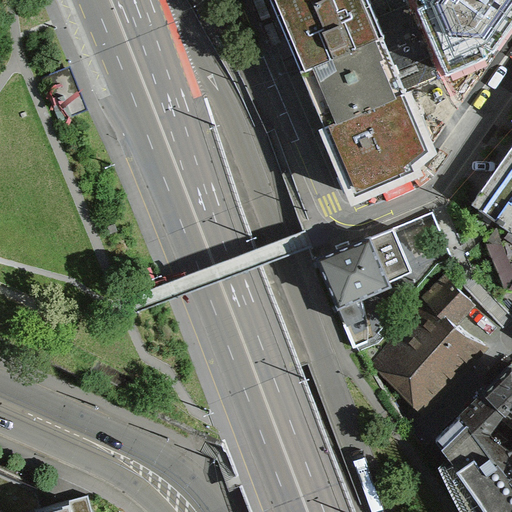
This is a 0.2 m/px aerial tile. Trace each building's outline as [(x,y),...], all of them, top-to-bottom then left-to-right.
[(279,0),(290,24),(283,28),(294,54),(301,51),(308,66),(380,36),(434,12),(429,0),(279,0)] [(511,0),(429,0),(434,12),(436,11),(463,0),(511,0)] [(403,91),(380,36),(308,66),(301,69),(306,83),(324,125),(403,91)] [(472,89),(462,66),(460,67),(403,91),(324,125),(332,144),(335,150),(330,153),(338,173),(344,170),(354,194),(415,168),(412,162),(430,148),(418,119),(462,100),(459,94),(472,89)] [(511,120),(511,144),(469,205),(477,211),(472,218),(479,233),(488,254),(503,290),(511,290),(511,110),(507,118),(511,120)] [(319,258),(356,344),(375,336),(436,263),(451,256),(432,210),(354,243),(319,258)] [(471,299),(448,278),(378,361),(424,406),(485,343),(453,319),(457,314),(471,299)] [(511,363),(484,390),(504,409),(499,416),(511,426),(511,363)] [(511,426),(499,416),(504,409),(484,390),(462,412),(511,475),(511,426)] [(511,511),(511,475),(462,412),(436,438),(453,460),(448,462),(445,464),(471,511),(511,511)] [(0,511),(71,511),(68,501),(42,508),(36,486),(35,487),(0,471),(0,511)]
